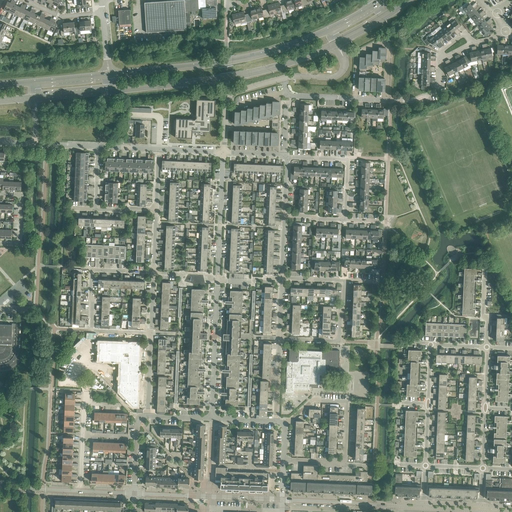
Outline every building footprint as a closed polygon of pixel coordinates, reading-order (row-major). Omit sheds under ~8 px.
[(3,10),(9,12),(14,1),(11,0),(10,3),(7,1),(3,10)] [(89,0),(76,0),(77,6),(78,8),(84,7),(84,4),(86,4),(86,1),(89,1),(89,0)] [(191,11),(189,0),(182,0),(146,2),(144,5),(146,33),(186,30),(185,12),(189,12),(191,11)] [(217,0),(189,0),(191,11),(199,11),(199,9),(202,8),(202,18),(216,18),(216,12),(218,11),(217,0)] [(286,6),(283,7),(285,13),(288,12),(288,11),(294,9),(291,0),(288,0),(285,1),(286,6)] [(9,12),(14,14),(17,6),(15,5),(16,2),(14,1),(9,12)] [(279,2),(273,4),(276,14),(282,12),(282,13),(285,13),(283,7),(280,7),(279,2)] [(463,10),(466,14),(477,4),(475,2),(471,6),(469,3),(463,10)] [(14,14),(18,16),(24,5),(21,4),(20,7),(17,6),(14,14)] [(268,10),(266,11),(267,17),(270,16),(270,15),(276,14),(273,4),(267,5),(268,10)] [(466,14),(470,18),(477,12),(475,9),(478,6),(477,4),(466,14)] [(18,16),(23,19),(27,11),(24,9),(26,6),(24,5),(18,16)] [(261,7),(255,8),(258,18),(264,17),(264,18),(267,17),(266,11),(263,12),(261,7)] [(251,15),(248,16),(249,22),(252,21),(252,20),(258,18),(255,8),(249,10),(251,15)] [(23,19),(28,21),(33,10),(31,9),(30,12),(27,11),(23,19)] [(118,10),(119,25),(131,24),(130,9),(118,10)] [(28,21),(33,23),(37,15),(34,14),(36,11),(33,10),(28,21)] [(470,18),(474,22),(484,12),(483,10),(479,14),(477,12),(470,18)] [(243,11),(237,13),(240,23),(246,21),(246,22),(249,22),(248,16),(245,16),(243,11)] [(474,22),(477,26),(484,20),(482,17),(486,14),(484,12),(474,22)] [(33,23),(38,25),(43,14),(41,13),(40,16),(37,15),(33,23)] [(240,23),(237,13),(232,15),(232,18),(229,19),(231,26),(234,25),(234,24),(240,23)] [(38,25),(43,28),(47,20),(44,18),(45,15),(43,14),(38,25)] [(457,17),(450,22),(458,34),(460,32),(457,28),(461,25),(460,23),(461,22),(457,17)] [(43,28),(48,30),(53,19),(51,18),(49,21),(47,20),(43,28)] [(477,26),(481,30),(491,20),(490,18),(486,22),(484,20),(477,26)] [(53,19),(48,30),(53,32),(57,24),(54,23),(55,20),(53,19)] [(80,27),(77,27),(78,34),(81,34),(80,31),(86,30),(85,20),(82,20),(82,21),(79,22),(80,27)] [(87,20),(85,20),(86,30),(91,30),(91,33),(92,33),(94,33),(94,26),(91,26),(90,21),(87,21),(87,20)] [(491,20),(481,30),(485,34),(484,35),(486,37),(489,34),(490,35),(494,31),(489,25),(493,22),(491,20)] [(69,32),(68,21),(66,22),(66,23),(63,23),(63,29),(60,29),(61,36),(64,36),(64,32),(69,32)] [(71,21),(68,21),(69,32),(75,31),(75,35),(78,34),(77,27),(74,28),(74,22),(71,22),(71,21)] [(0,28),(6,31),(9,26),(1,22),(0,23),(0,28)] [(450,22),(445,26),(451,33),(453,31),(457,35),(458,34),(450,22)] [(445,26),(441,29),(450,40),(452,39),(449,35),(451,33),(445,26)] [(441,29),(437,32),(442,39),(445,37),(448,42),(450,40),(441,29)] [(437,32),(433,35),(441,47),(443,45),(440,41),(442,39),(437,32)] [(441,47),(433,35),(428,39),(431,42),(434,46),(436,44),(439,48),(441,47)] [(486,44),(484,44),(487,58),(492,57),(491,48),(487,49),(486,44)] [(476,46),(473,47),(476,60),(482,59),(480,50),(477,51),(476,46)] [(421,52),(421,58),(435,59),(435,56),(430,56),(430,53),(430,50),(426,48),(424,48),(424,52),(421,52)] [(458,54),(456,55),(463,68),(468,65),(467,64),(464,57),(461,59),(458,54)] [(457,61),(454,63),(458,71),(463,68),(456,55),(454,57),(457,61)] [(449,59),(447,60),(453,73),(458,71),(454,63),(451,64),(449,59)] [(453,73),(447,60),(445,62),(447,66),(444,68),(446,72),(448,76),(453,73)] [(434,80),(420,79),(420,85),(421,85),(421,89),(428,90),(428,85),(429,85),(429,82),(434,82),(434,80)] [(176,119),(175,138),(192,138),(192,130),(195,130),(195,131),(210,132),(210,117),(215,117),(215,100),(196,99),(196,116),(196,119),(192,119),(176,119)] [(135,137),(144,137),(144,125),(136,125),(135,137)] [(170,180),(170,188),(179,188),(179,183),(173,182),(173,180),(170,180)] [(233,183),(233,191),(242,191),(242,185),(236,185),(236,183),(233,183)] [(113,219),(112,227),(124,228),(124,220),(113,219)] [(332,229),(332,237),(337,238),(338,235),(341,235),(341,229),(338,229),(332,229)] [(332,248),(332,250),(340,251),(340,249),(340,243),(338,242),(338,248),(332,248)] [(311,270),(320,270),(320,261),(320,257),(312,257),(311,270)] [(463,287),(463,291),(475,292),(476,269),(464,268),(464,272),(464,276),(463,284),(463,287)] [(74,270),(73,278),(81,279),(82,273),(77,273),(77,270),(74,270)] [(73,278),(73,290),(81,290),(81,279),(73,278)] [(133,281),(132,289),(144,289),(144,281),(133,281)] [(191,312),(203,313),(204,289),(191,289),(191,293),(191,297),(191,304),(191,308),(191,312)] [(230,290),(229,314),(242,314),(242,310),(242,307),(242,303),(242,299),(242,295),(243,291),(230,290)] [(462,306),(462,310),(462,314),(474,315),(475,292),(463,291),(463,295),(463,299),(462,306)] [(191,335),(207,336),(207,333),(202,333),(202,330),(203,313),(191,312),(190,316),(190,320),(190,327),(186,327),(186,331),(187,331),(188,331),(189,331),(191,331),(191,335)] [(223,334),(223,336),(239,337),(239,333),(241,334),(242,334),(244,333),(245,333),(245,330),(241,329),(241,322),(241,318),(242,314),(229,314),(228,333),(228,334),(223,334)] [(23,350),(23,349),(24,320),(17,320),(16,324),(12,324),(12,325),(0,324),(0,371),(1,371),(2,371),(3,371),(5,371),(6,371),(7,370),(8,370),(10,369),(11,369),(12,368),(13,367),(14,366),(15,366),(16,365),(17,364),(18,363),(19,362),(20,360),(20,359),(21,358),(21,357),(22,356),(22,354),(23,353),(23,352),(23,350)] [(109,320),(101,320),(101,322),(101,328),(117,329),(117,326),(109,326),(109,320)] [(271,327),(263,327),(263,332),(262,335),(272,336),(272,333),(271,333),(271,327)] [(330,329),(322,329),(322,335),(318,335),(318,338),(327,338),(327,335),(330,335),(330,329)] [(189,358),(201,359),(202,347),(202,341),(202,339),(202,338),(207,338),(207,336),(191,335),(191,338),(189,338),(188,338),(187,338),(187,339),(185,339),(185,342),(189,342),(189,350),(189,354),(189,358)] [(228,348),(227,359),(240,360),(240,356),(240,352),(240,348),(240,344),(244,345),(244,341),(243,341),(242,341),(240,340),(239,340),(239,337),(223,336),(223,339),(228,339),(228,340),(228,342),(228,348)] [(138,343),(98,342),(97,360),(118,361),(117,389),(132,405),(135,406),(138,343)] [(286,393),(293,393),(294,389),(309,390),(309,387),(319,388),(319,384),(319,375),(325,375),(325,372),(325,371),(339,372),(340,351),(322,350),(322,352),(299,351),(299,349),(289,348),(289,360),(289,362),(287,362),(286,386),(286,393)] [(407,369),(407,373),(420,373),(421,350),(408,350),(408,354),(408,358),(407,365),(407,369)] [(497,355),(496,378),(508,379),(509,375),(509,371),(509,363),(509,360),(509,356),(504,355),(502,355),(499,355),(497,355)] [(188,377),(188,381),(200,381),(201,359),(189,358),(188,362),(188,365),(188,373),(188,377)] [(227,359),(226,382),(239,383),(239,379),(239,375),(239,367),(239,364),(240,360),(227,359)] [(406,388),(406,392),(406,396),(419,396),(420,373),(407,373),(407,377),(407,380),(406,388)] [(508,379),(496,378),(495,401),(507,402),(508,398),(508,394),(508,386),(508,383),(508,379)] [(187,396),(187,399),(187,404),(199,404),(200,381),(188,381),(187,384),(187,388),(187,396)] [(239,383),(226,382),(225,405),(238,406),(238,402),(238,398),(238,390),(239,387),(239,383)] [(357,408),(356,420),(364,420),(365,408),(357,408)] [(267,410),(259,409),(259,415),(256,415),(256,418),(267,419),(267,410)] [(406,410),(405,414),(405,418),(405,426),(405,429),(405,433),(417,434),(418,411),(406,410)] [(494,416),(493,439),(506,439),(506,435),(506,432),(507,424),(507,420),(507,416),(494,416)] [(356,420),(356,431),(364,431),(364,420),(356,420)] [(196,431),(196,435),(204,436),(204,435),(204,432),(205,432),(205,425),(196,424),(196,429),(196,431)] [(218,433),(218,436),(226,437),(226,433),(226,430),(226,426),(217,425),(217,433),(218,433)] [(356,431),(355,442),(363,443),(364,431),(356,431)] [(404,449),(404,452),(403,456),(416,457),(417,434),(405,433),(404,437),(404,441),(404,449)] [(497,462),(500,462),(505,462),(505,458),(505,454),(506,447),(506,443),(506,439),(493,439),(492,462),(495,462),(497,462)] [(363,454),(355,454),(355,460),(354,460),(353,463),(359,463),(359,462),(363,462),(363,454)] [(307,491),(331,492),(331,474),(317,474),(318,466),(303,465),(303,473),(291,473),(290,491),(305,491),(305,492),(307,492),(307,491)] [(225,490),(244,491),(244,472),(227,471),(227,468),(221,467),(220,480),(220,488),(221,488),(221,490),(225,490)] [(194,472),(194,474),(194,479),(203,479),(203,472),(202,472),(202,468),(194,468),(194,472)] [(331,474),(331,492),(355,493),(355,494),(357,494),(357,493),(369,494),(371,494),(372,483),(369,483),(367,483),(367,472),(363,471),(363,468),(359,468),(359,471),(356,471),(355,476),(331,474)] [(244,472),(244,491),(262,492),(266,492),(266,490),(267,490),(268,479),(268,473),(244,472)] [(394,495),(419,496),(419,493),(421,493),(421,485),(402,484),(402,474),(395,474),(394,495)] [(485,480),(485,481),(486,481),(485,484),(485,495),(486,496),(486,499),(511,500),(511,486),(508,486),(509,479),(501,478),(501,483),(501,486),(501,488),(495,488),(492,488),(492,478),(491,478),(491,474),(486,474),(486,480),(485,480)] [(153,485),(156,485),(157,477),(152,477),(150,477),(145,477),(145,486),(153,486),(153,485)] [(178,486),(181,486),(181,487),(189,488),(189,479),(185,478),(182,478),(178,478),(178,486)] [(428,497),(453,498),(453,488),(450,488),(450,486),(446,486),(446,488),(443,487),(441,487),(441,486),(437,486),(436,487),(434,487),(431,487),(431,485),(427,485),(427,490),(429,491),(428,497)] [(453,488),(453,498),(477,499),(477,493),(479,493),(479,487),(475,487),(475,489),(470,489),(470,487),(467,487),(465,487),(465,488),(460,488),(460,487),(456,487),(456,488),(453,488)] [(55,508),(87,509),(88,500),(54,498),(54,501),(52,501),(52,504),(55,504),(55,506),(55,507),(55,508)] [(120,510),(120,508),(120,507),(123,507),(123,504),(122,504),(122,501),(88,500),(87,509),(120,511),(120,510)] [(151,511),(155,511),(155,504),(152,504),(152,503),(144,502),(144,511),(148,511),(151,511)]
